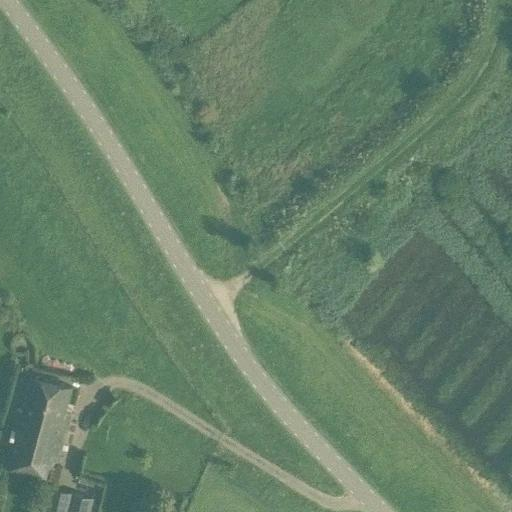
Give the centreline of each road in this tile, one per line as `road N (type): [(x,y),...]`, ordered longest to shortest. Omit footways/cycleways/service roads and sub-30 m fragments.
road 1 (tertiary): [(378,511),(275,401),(0,2)]
road 2 (track): [(208,309),(465,88),(498,0)]
